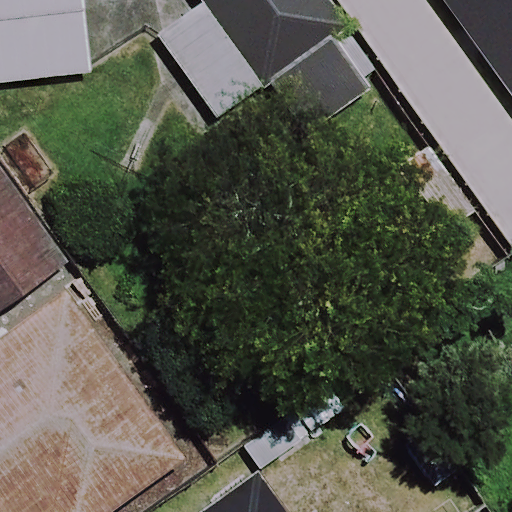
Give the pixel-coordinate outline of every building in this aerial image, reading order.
[(68,0),(0,0),(0,84),(78,73),(68,0)] [(375,84),(318,0),(196,0),(201,6),(155,38),(213,122),(263,87),(297,137),(375,84)] [(472,216),(423,147),(358,192),(407,262),(472,216)] [(0,301),(53,264),(0,188),(0,301)] [(102,511),(178,460),(63,294),(0,337),(0,511),(45,511),(49,509),(51,511),(102,511)] [(354,511),(279,417),(159,511),(354,511)]
